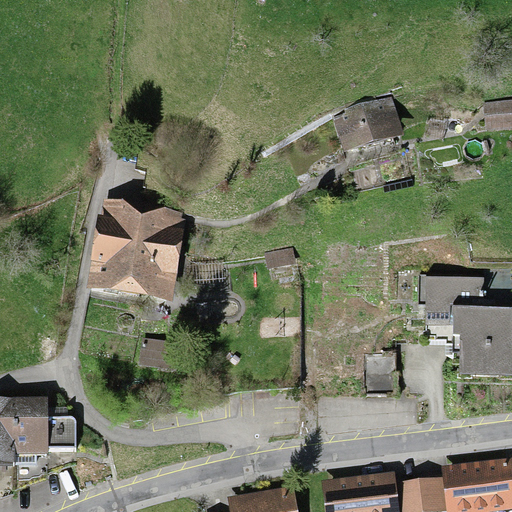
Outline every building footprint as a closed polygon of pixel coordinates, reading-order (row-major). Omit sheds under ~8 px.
[(347,106),(349,114),(335,118),(338,128),(343,127),(350,149),(395,136),(390,119),(397,117),(392,98),(377,102),(375,97),(346,105),(347,106)] [(511,128),(511,103),(486,106),(488,130),(511,128)] [(97,282),(168,294),(178,239),(183,240),(186,221),(110,208),(97,282)] [(290,251),(273,254),(276,268),(292,265),(290,251)] [(511,269),(485,269),(485,278),(420,277),(419,299),(427,299),(427,337),(457,338),(457,357),(462,357),(461,375),(511,376),(511,269)] [(178,369),(180,349),(144,344),(141,364),(178,369)] [(397,397),(397,355),(365,355),(365,397),(397,397)] [(0,457),(15,457),(15,402),(0,402),(0,457)] [(15,457),(16,457),(16,447),(48,447),(48,452),(77,452),(77,426),(77,425),(77,423),(76,423),(76,422),(75,421),(74,420),(73,420),(72,419),(71,419),(70,419),(48,419),(48,402),(15,402),(15,457)] [(479,511),(511,508),(511,491),(509,466),(449,473),(454,511),(479,511)] [(393,511),(389,480),(330,487),(333,511),(393,511)] [(421,486),(423,511),(434,511),(444,511),(441,484),(421,486)] [(402,504),(398,504),(398,511),(423,511),(421,486),(401,489),(402,504)] [(291,511),(289,497),(237,506),(237,511),(291,511)]
